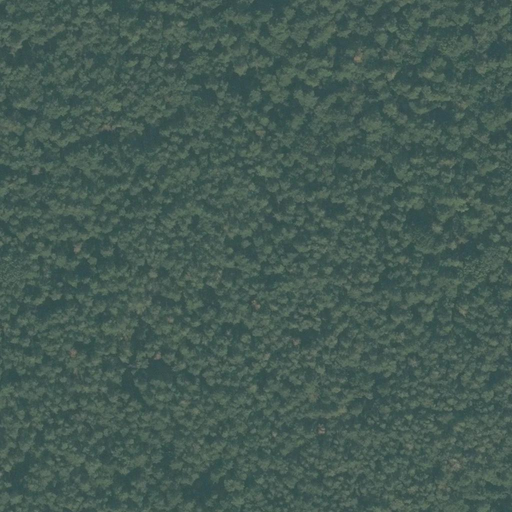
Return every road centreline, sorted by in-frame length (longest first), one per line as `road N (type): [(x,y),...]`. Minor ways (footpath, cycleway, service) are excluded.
road 1 (track): [(141,511),(157,412),(129,381),(74,365),(9,260),(0,196)]
road 2 (track): [(511,364),(358,511)]
